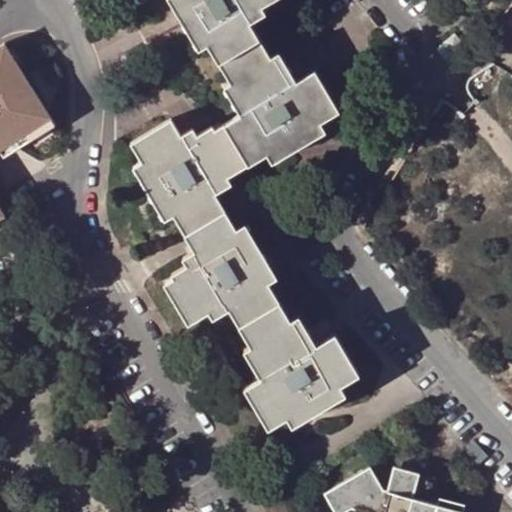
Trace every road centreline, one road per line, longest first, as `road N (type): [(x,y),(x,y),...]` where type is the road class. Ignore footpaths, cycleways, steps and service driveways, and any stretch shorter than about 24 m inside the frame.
road 1 (residential): [(48,0),(83,61),(94,108),(82,237),(246,511)]
road 2 (residential): [(405,56),(410,98),(346,210),(345,242),(511,438)]
